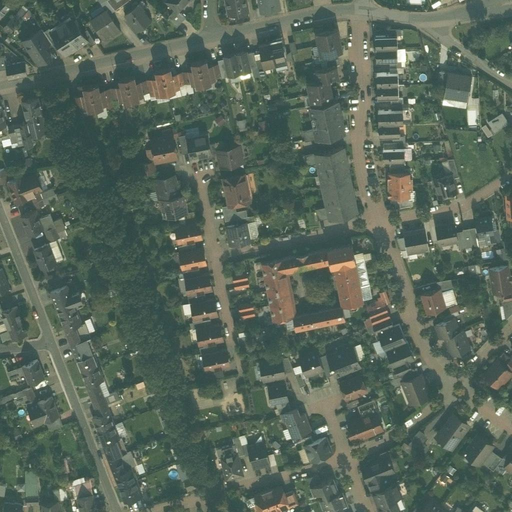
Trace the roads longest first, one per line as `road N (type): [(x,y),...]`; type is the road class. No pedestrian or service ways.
road 1 (residential): [(210,37),(0,86)]
road 2 (residential): [(359,9),(361,127),(380,222)]
road 3 (residential): [(380,222),(425,342),(455,387)]
road 4 (residential): [(54,345),(118,511)]
road 5 (residential): [(380,222),(217,258)]
road 6 (residential): [(359,9),(320,10),(210,37)]
road 7 (residential): [(0,209),(54,345)]
road 8 (residential): [(380,222),(462,206),(511,174)]
road 9 (residential): [(455,387),(395,435),(347,457)]
road 10 (residential): [(347,457),(225,487)]
